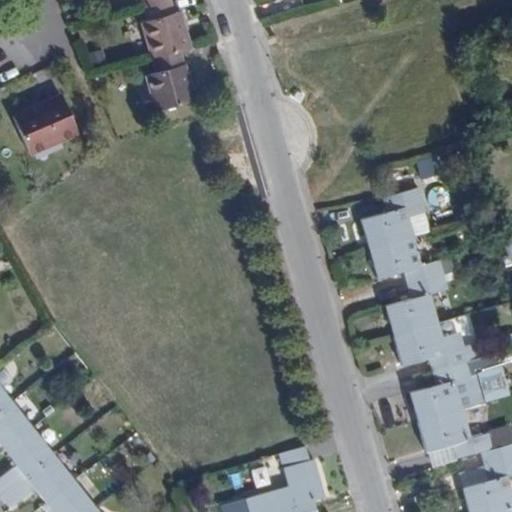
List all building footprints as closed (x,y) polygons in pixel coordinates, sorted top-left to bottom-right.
[(141,23),(150,58),(178,52),(189,48),(179,12),(172,13),(168,0),(159,0),(141,5),(145,21),(141,23)] [(178,52),(150,58),(155,72),(145,75),(155,111),(192,100),(178,52)] [(61,96),(13,117),(29,151),(76,131),(61,96)] [(368,249),(413,236),(429,232),(421,201),(422,201),(417,186),(382,197),(386,212),(360,218),(368,249)] [(420,265),(413,236),(368,249),(376,278),(403,271),(407,284),(443,274),(438,260),(420,265)] [(453,256),(438,260),(443,274),(457,270),(453,256)] [(443,274),(446,287),(461,284),(457,270),(443,274)] [(446,287),(443,274),(407,284),(410,297),(383,304),(391,335),(438,321),(429,292),(446,287)] [(446,351),(438,321),(391,335),(399,364),(427,357),(431,371),(467,361),(463,346),(446,351)] [(481,357),(467,361),(431,371),(434,384),(407,392),(416,422),(462,409),(479,404),(471,376),(487,372),(481,357)] [(434,384),(431,371),(404,378),(407,392),(434,384)] [(0,407),(11,399),(0,385),(0,407)] [(32,426),(11,399),(0,407),(0,445),(2,447),(32,426)] [(470,438),(462,409),(416,422),(424,451),(451,444),(456,458),(481,451),(491,448),(487,433),(470,438)] [(0,491),(53,453),(32,426),(2,447),(14,463),(0,473),(0,491)] [(511,443),(491,448),(481,451),(486,466),(489,479),(463,487),(470,511),(486,511),(511,505),(511,443)] [(246,499),(248,511),(310,511),(319,510),(315,502),(325,498),(316,460),(309,461),(305,447),(278,454),(289,487),(246,499)] [(73,479),(53,453),(0,491),(0,494),(9,505),(33,487),(44,502),(73,479)] [(459,474),(463,487),(489,479),(486,466),(459,474)] [(86,511),(93,507),(73,479),(44,502),(52,511),(86,511)] [(40,505),(46,511),(52,511),(44,502),(40,505)]
